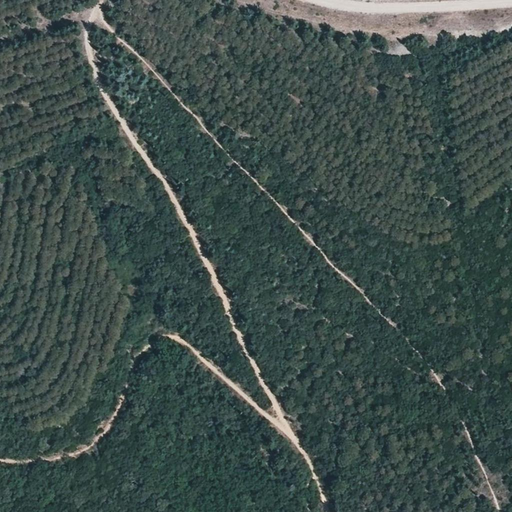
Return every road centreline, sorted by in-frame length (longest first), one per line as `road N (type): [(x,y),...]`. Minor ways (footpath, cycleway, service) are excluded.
road 1 (track): [(290,435),(186,220),(90,62),(87,36),(103,0)]
road 2 (track): [(328,511),(290,435),(180,337),(150,339),(97,439),(49,460),(0,460)]
road 3 (track): [(327,0),(371,9),(511,1)]
